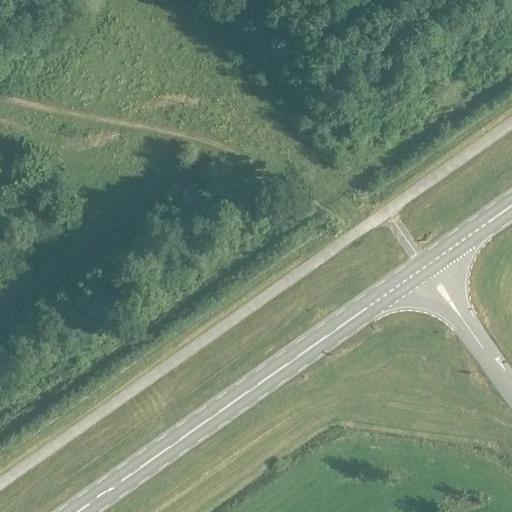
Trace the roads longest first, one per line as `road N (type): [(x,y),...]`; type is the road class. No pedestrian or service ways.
road 1 (secondary): [(77,511),(424,267)]
road 2 (unclassified): [(511,395),(424,267)]
